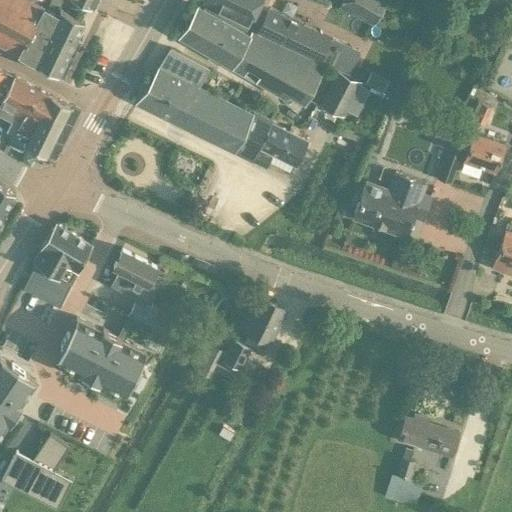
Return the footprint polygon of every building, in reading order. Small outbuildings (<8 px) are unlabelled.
[(58,14),(58,13),(32,0),(0,0),(0,43),(57,74),(69,53),(44,40),(58,14)] [(203,8),(218,15),(222,10),(250,23),(260,0),(203,0),(203,1),(206,2),(203,8)] [(340,0),(337,6),(370,23),(382,0),(340,0)] [(218,16),(218,15),(203,8),(197,5),(180,36),(281,95),(286,92),(287,92),(303,101),(323,65),(251,31),(249,34),(218,16)] [(61,8),(58,13),(58,14),(44,40),(69,53),(85,21),(61,8)] [(268,8),(257,32),(319,61),(320,60),(332,65),(346,72),(357,50),(342,43),(268,8)] [(250,159),(270,122),(271,119),(252,109),(250,112),(197,85),(206,66),(170,48),(135,101),(250,159)] [(336,71),(319,104),(338,114),(355,80),(336,71)] [(370,73),(365,82),(382,90),(386,81),(370,73)] [(11,121),(13,117),(13,116),(20,102),(21,102),(28,106),(37,88),(13,75),(11,78),(3,74),(0,79),(0,115),(10,121),(11,121)] [(11,121),(10,121),(5,131),(13,134),(11,138),(12,138),(10,142),(21,147),(23,144),(43,155),(69,104),(37,88),(28,106),(21,102),(20,102),(13,116),(13,117),(11,121)] [(480,103),(474,120),(484,123),(490,106),(480,103)] [(460,115),(456,127),(465,130),(460,144),(463,145),(467,146),(462,158),(465,159),(462,166),(465,171),(472,174),(478,171),(480,164),(495,169),(504,143),(474,133),(478,122),(460,115)] [(307,140),(270,122),(250,159),(252,160),(265,166),(271,154),(294,165),(307,140)] [(431,142),(448,148),(437,177),(449,182),(463,145),(460,144),(458,143),(462,132),(438,123),(431,142)] [(422,218),(430,197),(419,193),(423,181),(394,171),(388,188),(365,180),(352,215),(405,233),(412,214),(422,218)] [(0,218),(14,194),(0,185),(0,218)] [(35,263),(71,281),(90,244),(54,222),(39,248),(40,249),(33,261),(35,263)] [(511,232),(503,229),(491,264),(508,270),(510,263),(511,263),(511,232)] [(147,281),(155,264),(121,247),(112,265),(119,268),(111,283),(144,300),(152,284),(147,281)] [(59,305),(71,281),(35,263),(23,287),(50,301),(59,305)] [(286,308),(261,295),(244,329),(248,331),(244,339),(257,346),(261,338),(270,342),(286,308)] [(144,303),(135,318),(161,332),(164,334),(172,318),(169,316),(144,303)] [(62,343),(55,357),(81,370),(80,372),(98,381),(99,379),(125,392),(132,378),(134,379),(141,366),(139,365),(146,351),(123,340),(120,338),(121,336),(117,335),(103,327),(102,329),(76,316),(69,330),(67,329),(60,342),(62,343)] [(126,318),(121,327),(128,330),(133,321),(126,318)] [(121,327),(117,335),(121,336),(120,338),(123,340),(128,330),(121,327)] [(152,329),(148,337),(163,344),(167,336),(152,329)] [(251,346),(233,337),(226,351),(223,358),(240,367),(251,346)] [(218,356),(222,349),(208,342),(201,356),(215,363),(218,356)] [(0,431),(8,420),(10,421),(21,404),(20,403),(36,379),(23,370),(24,369),(11,360),(10,361),(0,354),(0,431)] [(208,377),(215,363),(201,356),(194,370),(208,377)] [(238,422),(242,415),(232,409),(228,416),(238,422)] [(451,454),(459,430),(428,421),(430,417),(414,412),(413,416),(405,413),(398,437),(451,454)] [(229,439),(233,432),(223,426),(219,433),(229,439)] [(16,450),(1,479),(15,485),(17,481),(51,498),(62,475),(52,470),(53,469),(69,445),(50,432),(32,458),(16,450)] [(403,455),(397,473),(410,477),(415,459),(410,458),(413,449),(405,447),(403,455)] [(423,481),(391,472),(385,494),(416,503),(423,481)]
